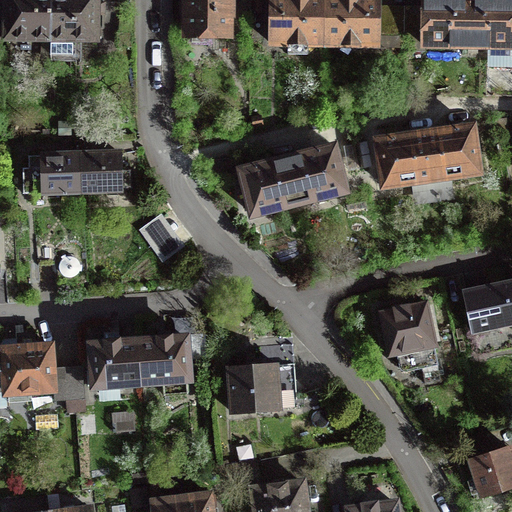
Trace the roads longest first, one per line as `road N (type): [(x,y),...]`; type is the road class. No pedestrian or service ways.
road 1 (residential): [(280,295),(211,232),(165,162),(148,118),(145,0)]
road 2 (residential): [(280,295),(0,316)]
road 3 (residential): [(432,511),(357,383),(280,295)]
road 4 (residential): [(511,249),(280,295)]
